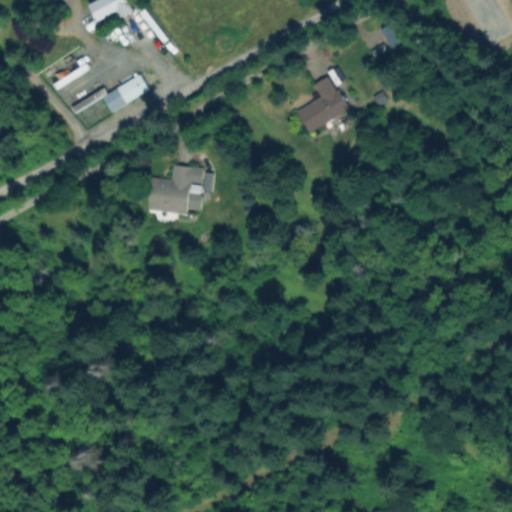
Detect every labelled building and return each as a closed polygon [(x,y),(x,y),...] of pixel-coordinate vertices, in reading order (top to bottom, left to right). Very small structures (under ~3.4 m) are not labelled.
[(409,39),(395,48),(384,29),(397,20),(409,39)] [(351,108),(312,133),(299,111),(322,96),(316,85),(331,76),(351,108)] [(129,103),(113,112),(105,97),(121,88),(129,103)] [(394,98),(381,106),(375,97),(388,90),(394,98)] [(206,167),(204,181),(193,179),(191,193),(202,194),(199,209),(189,208),(188,214),(151,208),(156,177),(172,180),(175,162),(206,167)] [(216,174),(213,192),(204,190),(208,172),(216,174)]
